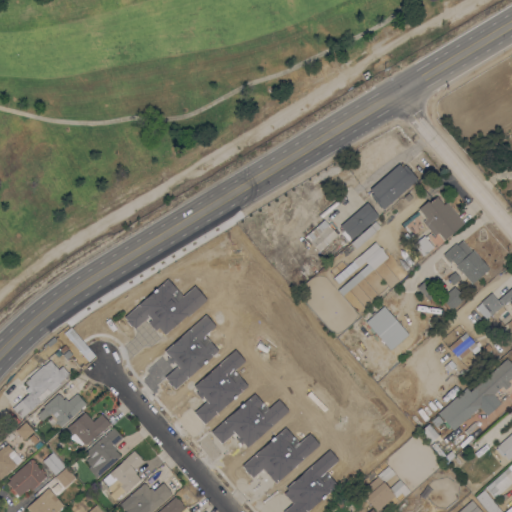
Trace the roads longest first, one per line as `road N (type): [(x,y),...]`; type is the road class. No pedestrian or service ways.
road 1 (secondary): [(0,353),(61,303),(511,25)]
road 2 (track): [(0,295),(73,240),(479,0)]
road 3 (residential): [(224,511),(98,368)]
road 4 (residential): [(511,222),(400,92)]
